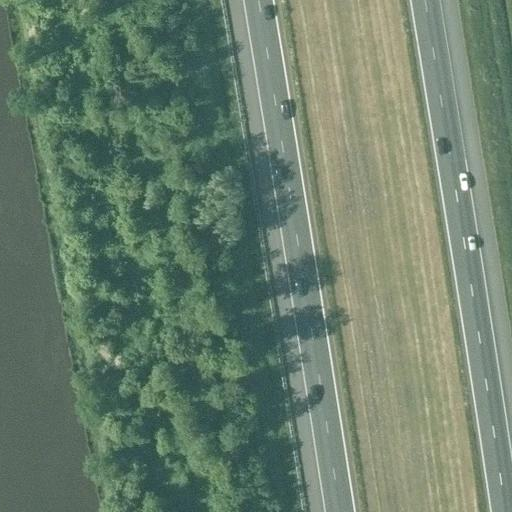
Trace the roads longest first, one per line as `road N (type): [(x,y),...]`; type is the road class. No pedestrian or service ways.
road 1 (motorway): [(256,0),(338,511)]
road 2 (motorway): [(504,511),(424,0)]
